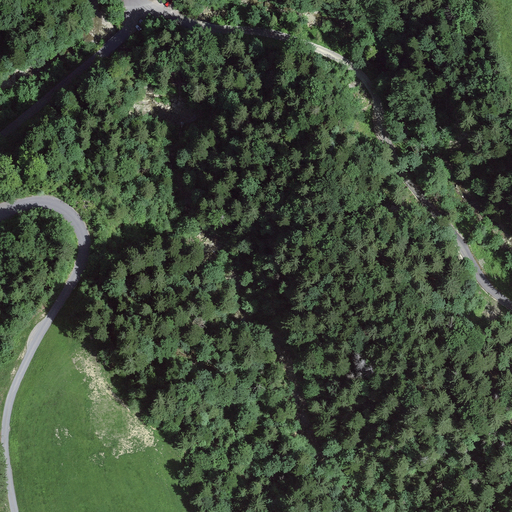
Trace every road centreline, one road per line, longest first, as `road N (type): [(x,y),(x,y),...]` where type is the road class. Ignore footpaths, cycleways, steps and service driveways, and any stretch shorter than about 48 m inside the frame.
road 1 (track): [(511,306),(486,284),(401,169),(360,73),(265,32),(200,27),(130,8)]
road 2 (unclassified): [(14,511),(8,406),(85,243),(67,210),(52,203),(0,216)]
road 3 (unclassified): [(0,135),(124,34),(128,0)]
